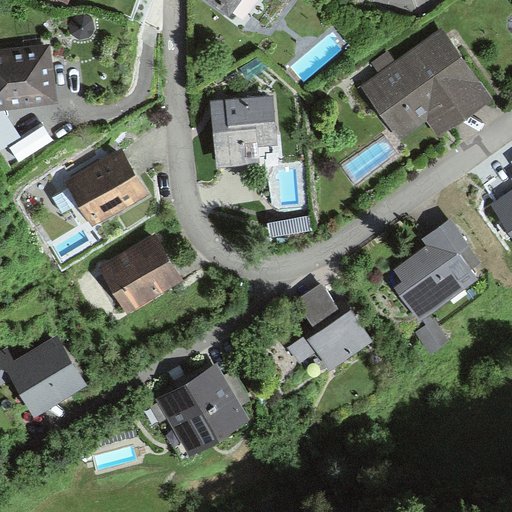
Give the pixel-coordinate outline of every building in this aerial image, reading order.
[(212,0),(210,3),(229,17),(241,0),(263,0),(268,3),(270,0),(212,0)] [(489,100),(443,35),(366,88),(404,142),(433,122),(441,133),(489,100)] [(0,56),(0,109),(56,104),(50,51),(0,56)] [(273,100),(211,106),(217,165),(279,159),(273,100)] [(50,124),(13,143),(21,158),(57,139),(50,124)] [(146,200),(123,156),(67,186),(90,229),(146,200)] [(395,276),(423,322),(485,284),(456,239),(395,276)] [(182,284),(156,241),(105,270),(130,313),(182,284)] [(310,323),(288,337),(304,363),(323,351),(334,368),(369,347),(342,304),(333,309),(323,293),(300,307),(310,323)] [(435,356),(449,346),(440,333),(426,343),(435,356)] [(34,417),(82,391),(57,345),(9,370),(34,417)] [(211,367),(159,399),(198,461),(250,429),(211,367)]
